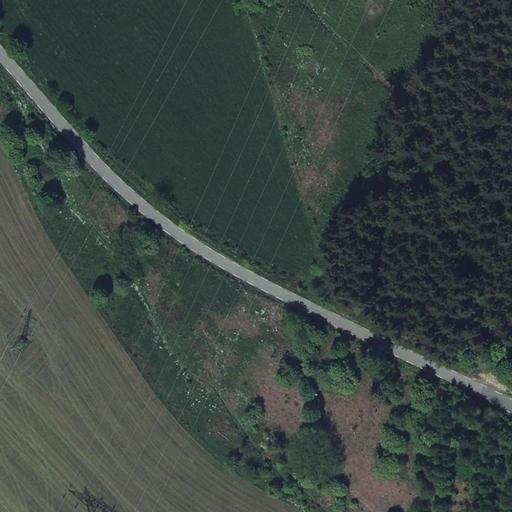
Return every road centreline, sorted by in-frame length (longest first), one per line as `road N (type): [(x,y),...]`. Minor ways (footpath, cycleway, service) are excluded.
road 1 (unclassified): [(0,53),(105,172),(189,241),(511,408)]
road 2 (track): [(511,195),(463,135),(317,0)]
